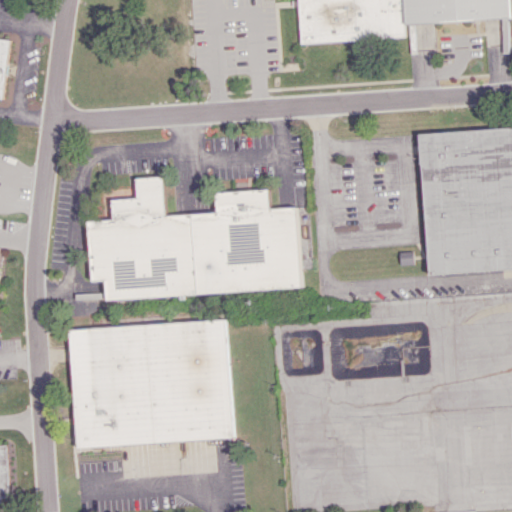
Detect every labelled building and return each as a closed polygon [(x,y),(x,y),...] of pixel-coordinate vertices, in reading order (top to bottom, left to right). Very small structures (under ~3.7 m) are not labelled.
[(298,0),(301,43),(406,37),(405,23),(510,18),(508,0),(298,0)] [(0,96),(0,38),(11,40),(4,97),(0,96)] [(511,126),(422,132),(430,273),(511,268),(511,126)] [(92,280),(88,220),(114,218),(113,198),(138,197),(137,177),(164,175),(167,215),(217,212),(216,192),(270,188),(272,207),(297,205),(303,287),(106,300),(105,279),(92,280)] [(76,446),(233,438),(228,320),(70,328),(76,446)] [(0,444),(0,498),(9,499),(7,445),(0,444)]
